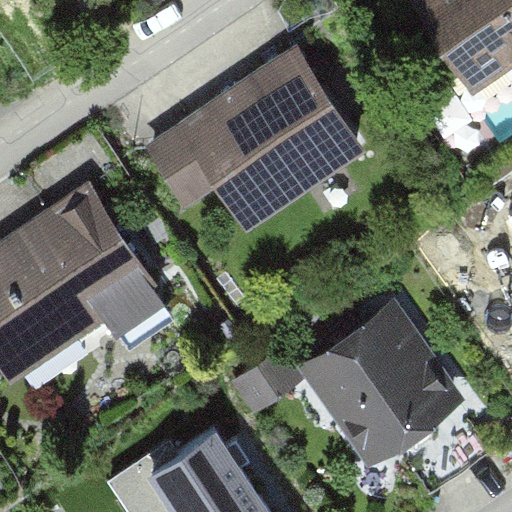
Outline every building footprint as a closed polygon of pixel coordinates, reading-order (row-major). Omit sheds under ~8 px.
[(511,0),(422,0),(476,81),(511,57),(511,0)] [(297,46),(155,141),(189,191),(223,168),(252,211),(360,139),(297,46)] [(511,168),(482,195),(505,222),(511,215),(511,168)] [(93,184),(0,247),(0,341),(14,362),(72,322),(84,339),(163,286),(93,184)] [(456,392),(395,304),(312,362),(373,450),(397,433),(402,439),(418,441),(432,432),(435,415),(431,409),(456,392)] [(304,372),(286,346),(241,377),(259,403),(304,372)] [(277,511),(218,424),(178,450),(171,439),(114,477),(128,498),(161,476),(185,511),(277,511)]
